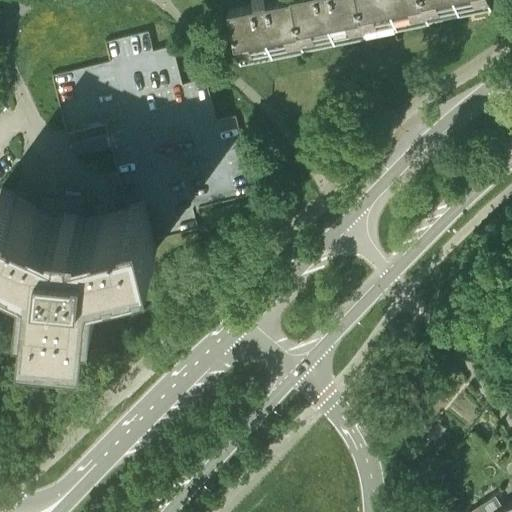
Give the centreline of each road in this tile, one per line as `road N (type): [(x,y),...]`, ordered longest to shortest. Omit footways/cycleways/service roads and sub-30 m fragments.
road 1 (tertiary): [(243,325),(55,511)]
road 2 (tertiary): [(511,70),(432,135),(348,220)]
road 3 (unclassified): [(511,426),(390,273)]
road 4 (tertiary): [(167,511),(295,372)]
road 5 (trunk): [(374,511),(372,465),(357,434),(295,372)]
road 6 (tertiary): [(390,273),(511,160)]
road 7 (tertiary): [(348,220),(243,325)]
road 8 (tertiary): [(295,372),(390,273)]
